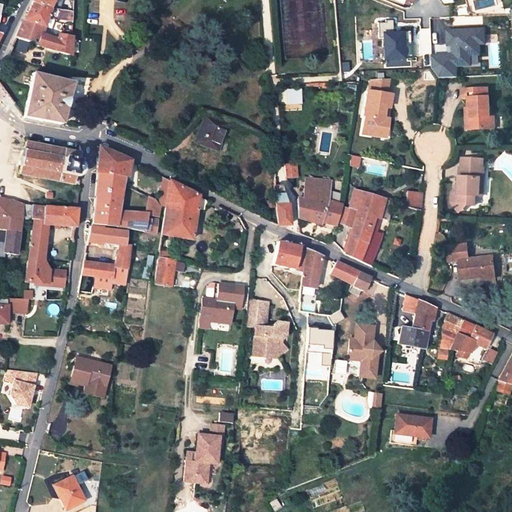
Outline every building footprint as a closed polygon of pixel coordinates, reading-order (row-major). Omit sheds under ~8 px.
[(72,1),(68,0),(64,0),(62,11),(71,13),(72,1)] [(32,4),(28,12),(47,17),(52,19),(63,22),(71,20),(71,13),(49,8),(32,4)] [(41,34),(47,17),(28,12),(23,22),(21,21),(15,38),(36,45),(39,34),(41,34)] [(46,36),(52,19),(47,17),(41,34),(46,36)] [(63,22),(62,36),(70,37),(71,20),(63,22)] [(409,31),(389,32),(388,22),(375,23),(377,61),(411,59),(409,31)] [(484,28),(445,30),(446,54),(431,54),(433,78),(457,77),(456,68),(471,67),(471,56),(480,55),(480,46),(485,46),(484,28)] [(422,29),(421,54),(431,54),(431,29),(422,29)] [(36,45),(69,55),(70,37),(62,36),(57,35),(55,39),(46,36),(39,34),(36,45)] [(70,84),(31,74),(23,117),(60,124),(70,84)] [(364,116),(361,134),(380,137),(382,128),(386,129),(388,120),(385,119),(382,119),(384,109),(387,109),(389,95),(385,95),(387,80),(371,81),(369,92),(366,91),(362,116),(364,116)] [(299,89),(284,90),(285,105),(300,104),(299,89)] [(468,109),(469,118),(468,118),(468,130),(486,129),(485,118),(487,118),(486,98),(485,98),(485,89),(460,90),(460,99),(468,99),(468,109)] [(217,151),(226,126),(203,117),(193,143),(217,151)] [(19,173),(72,184),(74,176),(77,176),(78,176),(81,174),(83,172),(84,170),(84,167),(82,163),(80,162),(77,161),(79,152),(26,141),(24,149),(22,149),(18,165),(21,166),(19,173)] [(124,177),(127,178),(131,161),(99,146),(96,173),(124,177)] [(196,172),(197,156),(188,156),(187,171),(196,172)] [(481,170),(481,160),(461,159),(460,169),(481,170)] [(296,177),(296,164),(284,165),(285,177),(296,177)] [(482,179),(483,170),(481,170),(460,169),(459,169),(458,192),(457,197),(452,197),(451,199),(451,205),(451,207),(455,210),(460,205),(466,205),(474,206),(474,197),(478,197),(479,179),(482,179)] [(115,209),(119,210),(124,177),(96,173),(91,224),(132,229),(155,234),(157,220),(145,218),(119,215),(114,215),(115,209)] [(162,177),(159,200),(166,201),(169,180),(162,177)] [(161,235),(190,240),(196,211),(198,196),(169,180),(166,201),(161,235)] [(340,206),(325,202),(328,183),(304,180),(302,199),(297,200),(297,219),(310,223),(311,219),(316,220),(334,225),(340,206)] [(276,226),(288,225),(286,205),(282,192),(281,192),(273,192),(276,226)] [(383,200),(360,193),(355,211),(344,254),(369,265),(375,246),(366,242),(369,232),(373,218),(377,219),(383,200)] [(420,194),(406,193),(405,204),(405,207),(405,208),(418,211),(420,194)] [(148,196),(145,212),(158,216),(159,206),(154,199),(148,196)] [(205,213),(207,200),(198,196),(196,211),(205,213)] [(0,254),(3,255),(4,252),(16,254),(21,218),(31,219),(32,206),(23,205),(9,199),(0,198),(0,254)] [(405,204),(389,199),(389,202),(391,203),(405,207),(405,204)] [(389,202),(383,200),(377,219),(386,222),(391,203),(389,202)] [(466,205),(460,205),(455,210),(458,214),(466,205)] [(43,261),(47,225),(75,227),(77,209),(32,206),(31,219),(33,219),(27,259),(43,261)] [(373,218),(369,232),(373,233),(377,219),(373,218)] [(439,221),(450,221),(450,219),(438,218),(435,235),(437,235),(439,221)] [(111,279),(125,281),(130,246),(124,245),(126,232),(104,230),(104,228),(89,227),(87,243),(102,244),(102,243),(118,245),(114,267),(84,263),(81,276),(95,277),(111,279)] [(366,242),(375,246),(380,235),(373,233),(369,232),(366,242)] [(433,250),(442,251),(443,243),(446,240),(444,236),(437,235),(435,235),(433,250)] [(397,247),(400,240),(393,238),(391,244),(397,247)] [(306,250),(278,242),(272,265),(302,272),(306,250)] [(495,278),(492,258),(468,261),(466,245),(446,247),(448,262),(459,261),(461,280),(483,278),(483,280),(495,278)] [(315,288),(322,257),(306,250),(302,272),(300,286),(315,288)] [(158,251),(157,257),(172,261),(173,253),(158,251)] [(154,284),(171,286),(175,261),(172,261),(157,257),(154,284)] [(27,259),(24,282),(30,283),(62,286),(63,272),(49,271),(43,261),(27,259)] [(357,273),(336,263),(331,275),(350,285),(351,284),(357,273)] [(369,278),(357,273),(351,284),(363,290),(369,278)] [(95,277),(93,287),(110,289),(111,279),(95,277)] [(111,279),(110,289),(124,291),(125,281),(111,279)] [(243,287),(219,285),(217,301),(203,299),(200,320),(228,324),(230,308),(233,308),(233,303),(241,304),(243,287)] [(405,295),(402,311),(415,314),(418,300),(405,295)] [(248,299),(245,326),(255,327),(252,356),(264,357),(271,351),(276,357),(286,349),(281,342),(281,339),(285,336),(286,323),(275,321),(272,324),(271,327),(265,327),(268,302),(248,299)] [(7,313),(25,313),(27,300),(7,300),(7,313)] [(414,318),(411,329),(426,332),(428,321),(432,307),(418,300),(415,314),(414,318)] [(469,353),(474,343),(484,349),(491,334),(466,322),(446,313),(441,328),(456,335),(453,342),(449,350),(469,353)] [(372,340),(375,326),(358,322),(355,337),(350,336),(347,358),(361,360),(359,368),(363,369),(362,376),(374,377),(378,352),(376,348),(377,347),(372,340)] [(411,329),(402,326),(398,344),(403,345),(412,347),(423,349),(426,332),(411,329)] [(453,342),(440,339),(439,349),(449,350),(453,342)] [(482,362),(490,365),(494,352),(486,349),(482,362)] [(511,385),(511,383),(511,353),(497,381),(499,381),(511,385)] [(101,398),(110,366),(77,358),(70,382),(84,385),(82,393),(101,398)] [(26,410),(33,374),(7,370),(1,405),(26,410)] [(496,391),(509,394),(511,385),(499,381),(496,391)] [(372,408),(379,409),(382,393),(374,392),(372,408)] [(427,439),(430,419),(396,415),(394,430),(394,434),(416,437),(427,439)] [(224,419),(211,419),(211,431),(220,431),(219,442),(223,442),(224,419)] [(390,443),(415,446),(416,437),(394,434),(394,430),(392,430),(390,443)] [(211,431),(198,431),(198,449),(197,458),(189,458),(188,479),(200,479),(200,469),(210,469),(211,459),(219,459),(219,442),(220,431),(211,431)] [(198,449),(189,449),(189,458),(197,458),(198,449)] [(210,469),(200,469),(200,479),(210,479),(210,469)] [(76,485),(81,483),(77,474),(72,477),(76,485)] [(65,510),(83,501),(76,485),(72,477),(56,484),(62,497),(59,498),(65,510)] [(53,486),(59,498),(62,497),(56,484),(53,486)] [(270,503),(275,511),(281,508),(276,500),(270,503)]
